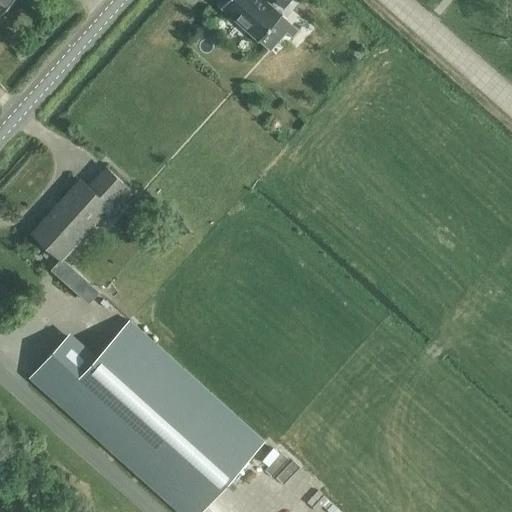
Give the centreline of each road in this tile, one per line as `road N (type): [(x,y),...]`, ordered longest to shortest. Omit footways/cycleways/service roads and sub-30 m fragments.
road 1 (track): [(156,511),(0,366)]
road 2 (tertiary): [(0,135),(121,0)]
road 3 (track): [(511,103),(393,0)]
road 4 (track): [(322,511),(266,461),(221,511)]
